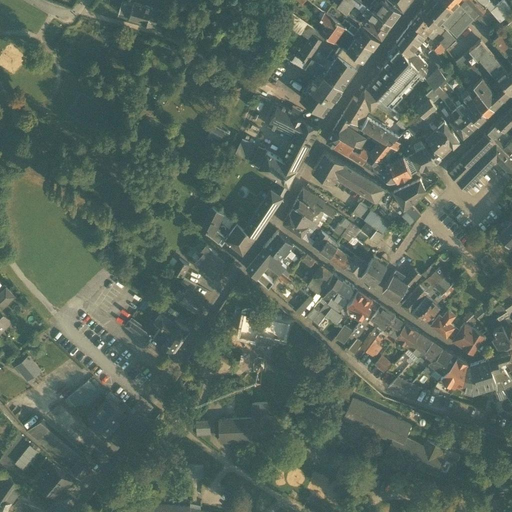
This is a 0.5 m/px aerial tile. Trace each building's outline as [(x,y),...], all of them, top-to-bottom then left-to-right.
[(155,22),(157,15),(159,8),(133,0),(133,1),(129,0),(122,0),(119,11),(129,14),(155,22)] [(346,12),(351,5),(343,0),(340,0),(337,4),(346,12)] [(363,20),(372,9),(367,5),(359,0),(355,0),(354,2),(364,10),(362,11),(367,15),(363,20)] [(387,0),(383,0),(378,7),(375,11),(391,23),(396,17),(401,10),(387,0)] [(434,23),(440,29),(443,25),(445,23),(441,19),(459,0),(434,0),(423,12),(434,23)] [(445,23),(457,35),(476,15),(459,0),(441,19),(445,23)] [(476,14),(486,5),(481,0),(459,0),(476,15),(476,14)] [(506,0),(499,0),(494,4),(491,7),(501,18),(510,10),(511,8),(511,6),(506,0)] [(378,7),(370,2),(367,5),(372,9),(375,11),(378,7)] [(476,14),(489,27),(501,18),(491,7),(487,3),(486,5),(476,14)] [(327,33),(334,39),(337,35),(345,24),(341,21),(325,9),(320,15),(326,19),(320,29),(327,34),(327,33)] [(375,11),(372,9),(363,20),(382,35),(386,29),(391,23),(375,11)] [(420,9),(416,14),(430,28),(434,23),(423,12),(420,9)] [(284,20),(309,37),(313,32),(316,27),(291,10),(284,20)] [(425,33),(430,28),(416,14),(412,19),(425,33)] [(345,24),(354,31),(357,28),(344,18),(341,21),(345,24)] [(407,25),(406,27),(418,42),(421,39),(425,33),(412,19),(407,25)] [(360,24),(357,28),(354,31),(357,34),(372,46),(373,46),(379,39),(379,38),(360,24)] [(313,32),(323,39),(327,34),(320,29),(316,27),(313,32)] [(418,43),(418,42),(406,27),(405,28),(396,39),(417,66),(420,63),(425,60),(417,51),(421,48),(420,45),(418,43)] [(102,28),(100,36),(107,38),(110,31),(102,28)] [(440,40),(446,47),(456,37),(446,28),(443,32),(445,35),(440,39),(440,40)] [(441,30),(436,35),(440,39),(445,35),(443,32),(441,30)] [(493,37),(505,51),(511,45),(511,43),(510,41),(501,30),(493,37)] [(298,54),(308,60),(309,61),(312,56),(323,39),(313,32),(309,37),(298,54)] [(357,34),(350,42),(346,47),(361,58),(363,59),(372,46),(357,34)] [(342,44),(346,47),(350,42),(339,35),(339,36),(337,35),(334,39),(342,44)] [(440,40),(440,39),(436,35),(432,38),(429,41),(429,42),(434,47),(434,46),(440,40)] [(485,62),(502,81),(510,91),(511,89),(511,73),(509,69),(481,37),(469,47),(478,57),(472,61),(477,68),(485,62)] [(386,101),(418,67),(417,66),(396,39),(387,51),(390,53),(383,61),(385,62),(378,69),(380,71),(367,84),(381,97),(386,101)] [(342,44),(338,51),(357,64),(361,58),(346,47),(342,44)] [(445,60),(434,46),(434,47),(429,51),(440,65),(445,60)] [(455,58),(463,68),(472,61),(478,57),(469,47),(455,58)] [(334,48),(322,63),(327,66),(338,51),(334,48)] [(327,66),(324,71),(342,84),(357,64),(338,51),(327,66)] [(295,59),(305,65),(308,60),(298,54),(295,59)] [(322,63),(312,56),(309,61),(308,60),(305,65),(316,72),(319,68),(324,71),(327,66),(322,63)] [(451,68),(445,60),(440,65),(438,66),(444,74),(451,68)] [(463,68),(473,80),(481,74),(477,68),(472,61),(463,68)] [(426,70),(423,67),(420,63),(417,66),(418,67),(423,72),(426,70)] [(433,85),(434,86),(438,82),(444,76),(445,75),(444,74),(438,66),(427,78),(433,85)] [(418,67),(386,101),(391,106),(402,95),(399,92),(409,81),(412,84),(423,72),(418,67)] [(334,96),(342,84),(324,71),(319,68),(316,72),(317,72),(316,73),(319,74),(316,77),(314,76),(311,80),(313,82),(311,85),(308,84),(305,88),(308,90),(305,93),(303,91),(300,96),(323,112),(331,100),(330,99),(333,96),(334,96)] [(494,106),(510,91),(502,81),(493,88),(481,74),(473,80),(480,89),(494,106)] [(440,94),(441,96),(446,92),(438,82),(434,86),(440,94)] [(367,84),(362,92),(376,103),(381,97),(367,84)] [(429,95),(433,99),(440,94),(434,86),(433,85),(426,91),(427,92),(429,95)] [(473,96),(487,113),(494,106),(480,89),(473,96)] [(482,118),(487,113),(473,96),(469,91),(463,95),(467,100),(468,102),(482,118)] [(372,108),(376,103),(362,92),(358,98),(365,103),(369,106),(372,108)] [(454,107),(451,110),(468,130),(473,126),(456,104),(448,94),(445,97),(452,106),(453,105),(454,107)] [(417,105),(424,114),(436,104),(433,99),(429,95),(417,105)] [(353,96),(343,112),(351,117),(359,122),(369,106),(365,103),(358,98),(353,96)] [(376,103),(397,118),(400,114),(391,106),(386,101),(381,97),(376,103)] [(462,101),(456,104),(473,126),(479,121),(465,105),(462,101)] [(285,160),(297,168),(318,127),(297,115),(296,115),(294,116),(293,118),(288,115),(292,109),(291,108),(278,102),(267,124),(274,127),(273,129),(280,132),(281,129),(293,135),(292,137),(291,136),(289,139),(290,140),(290,142),(288,141),(286,145),(288,145),(287,147),(285,146),(283,150),(285,150),(284,152),(288,155),(285,160)] [(465,105),(479,121),(482,118),(468,102),(465,105)] [(401,115),(411,124),(424,114),(417,105),(414,103),(401,115)] [(511,103),(497,119),(503,126),(511,117),(511,103)] [(293,105),(291,108),(292,109),(288,115),(293,118),(294,116),(296,115),(297,115),(300,109),(293,105)] [(468,130),(451,110),(448,105),(446,107),(449,111),(447,114),(463,135),(468,130)] [(429,111),(424,115),(428,119),(429,121),(434,116),(429,111)] [(354,142),(359,145),(362,141),(365,137),(351,127),(346,125),(349,121),(351,117),(343,112),(343,113),(333,128),(340,133),(354,142)] [(413,132),(428,119),(424,115),(424,114),(411,124),(408,127),(413,132)] [(383,139),(389,142),(395,137),(398,135),(368,116),(362,125),(383,139)] [(353,124),(358,127),(361,124),(358,123),(359,122),(351,117),(349,121),(353,124)] [(438,124),(438,125),(452,143),(453,144),(460,138),(444,118),(438,124)] [(488,127),(503,143),(510,135),(511,134),(503,126),(497,119),(488,127)] [(452,143),(438,125),(432,130),(430,128),(424,134),(435,146),(436,147),(438,144),(444,150),(452,143)] [(511,136),(510,135),(503,143),(488,127),(474,141),(457,158),(448,167),(466,185),(496,156),(511,171),(511,136)] [(326,140),(333,144),(340,133),(333,128),(326,140)] [(354,142),(340,133),(333,144),(347,153),(350,148),(354,142)] [(247,158),(255,144),(244,138),(237,152),(247,158)] [(396,138),(390,143),(391,144),(396,148),(401,142),(396,138)] [(369,148),(367,150),(369,152),(369,153),(379,159),(381,157),(383,154),(391,144),(390,143),(389,142),(383,139),(378,145),(373,151),(369,148)] [(414,142),(416,148),(417,148),(425,144),(421,139),(414,142)] [(383,154),(391,161),(393,160),(390,154),(396,148),(391,144),(383,154)] [(429,148),(425,144),(417,148),(416,148),(413,150),(414,152),(422,167),(435,161),(441,156),(440,155),(433,148),(432,146),(429,148)] [(433,148),(440,155),(444,150),(438,144),(436,147),(435,146),(433,148)] [(288,183),(289,184),(294,174),(297,168),(285,160),(267,149),(259,145),(251,161),(251,162),(256,164),(259,165),(259,166),(267,171),(283,180),(288,183)] [(360,152),(350,148),(347,153),(362,162),(368,154),(361,150),(360,152)] [(313,169),(332,181),(336,174),(344,161),(325,149),(313,169)] [(408,154),(417,170),(422,167),(414,152),(408,154)] [(362,162),(378,173),(382,166),(377,163),(380,160),(379,159),(369,153),(368,154),(362,162)] [(382,160),(386,164),(389,162),(391,161),(383,154),(381,157),(379,159),(380,160),(381,161),(382,160)] [(403,155),(393,160),(391,161),(389,162),(397,179),(412,172),(403,155)] [(344,161),(336,174),(341,176),(377,199),(385,187),(385,186),(344,161)] [(387,166),(385,168),(380,174),(388,179),(390,179),(395,180),(397,179),(389,162),(386,164),(387,166)] [(336,184),(341,176),(336,174),(332,181),(336,184)] [(394,190),(404,207),(411,201),(415,198),(425,188),(420,178),(394,190)] [(283,180),(280,185),(286,189),(288,183),(283,180)] [(271,187),(254,213),(265,221),(282,195),(286,189),(280,185),(277,191),(271,187)] [(298,195),(319,207),(323,202),(324,199),(303,186),(298,195)] [(293,204),(318,218),(323,210),(319,207),(298,195),(293,204)] [(353,211),(363,218),(371,207),(361,201),(353,211)] [(407,210),(415,218),(421,212),(411,201),(404,207),(407,210)] [(332,207),(323,202),(319,207),(323,210),(328,213),(332,207)] [(313,227),(318,218),(293,204),(289,211),(310,224),(313,227)] [(202,226),(213,236),(216,229),(224,213),(211,205),(202,226)] [(377,227),(383,231),(389,224),(391,223),(371,209),(364,218),(377,227)] [(328,213),(323,210),(318,218),(322,220),(323,221),(328,213)] [(402,214),(410,223),(415,218),(407,210),(402,214)] [(304,232),(310,224),(289,211),(283,222),(301,235),(304,232)] [(254,213),(248,221),(260,229),(265,221),(254,213)] [(334,229),(341,234),(345,228),(353,235),(363,243),(368,237),(370,235),(370,234),(351,221),(344,215),(334,229)] [(237,222),(244,227),(247,222),(240,217),(237,222)] [(511,217),(498,231),(509,241),(511,238),(511,217)] [(248,221),(247,222),(244,227),(255,236),(260,229),(248,221)] [(226,239),(242,252),(255,236),(244,227),(237,222),(225,237),(225,238),(226,239)] [(349,240),(353,235),(345,228),(341,234),(340,234),(349,240)] [(213,236),(219,242),(224,236),(216,229),(213,236)] [(280,255),(282,256),(286,253),(290,246),(289,245),(293,240),(278,229),(265,243),(280,255)] [(326,239),(327,237),(329,235),(323,231),(315,240),(313,244),(319,249),(326,239)] [(313,239),(307,234),(304,238),(311,242),(313,239)] [(319,249),(330,256),(336,246),(332,243),(326,239),(319,249)] [(199,251),(202,254),(208,247),(216,255),(217,253),(207,243),(199,251)] [(246,266),(268,284),(272,279),(264,272),(271,264),(279,271),(287,263),(281,258),(282,256),(280,255),(265,243),(246,266)] [(342,250),(336,246),(330,256),(345,266),(351,257),(344,252),(342,250)] [(202,254),(196,259),(213,274),(224,262),(216,255),(208,247),(202,254)] [(354,253),(351,257),(345,266),(357,275),(359,273),(367,263),(360,258),(357,255),(359,251),(358,250),(355,254),(354,253)] [(302,257),(310,263),(315,257),(307,251),(302,257)] [(281,258),(287,263),(291,258),(286,253),(282,256),(281,258)] [(361,274),(375,283),(386,265),(372,256),(361,274)] [(173,271),(183,276),(189,264),(179,259),(173,271)] [(307,282),(318,290),(332,270),(322,262),(321,262),(307,282)] [(299,312),(305,305),(313,296),(286,273),(291,267),(287,263),(279,271),(272,279),(268,284),(299,312)] [(422,272),(427,277),(435,269),(430,264),(422,272)] [(440,264),(435,269),(427,277),(433,282),(440,275),(445,270),(440,264)] [(393,272),(403,279),(406,276),(395,268),(393,272)] [(414,268),(406,276),(403,279),(408,282),(407,282),(411,284),(421,273),(414,268)] [(321,293),(323,294),(338,274),(332,270),(318,290),(321,293)] [(447,271),(445,270),(440,275),(433,282),(435,284),(442,276),(447,271)] [(397,298),(407,282),(408,282),(403,279),(393,272),(382,288),(397,298)] [(327,298),(330,295),(343,277),(338,274),(323,294),(322,295),(327,298)] [(441,290),(443,292),(445,290),(445,289),(450,284),(442,276),(435,284),(441,290)] [(188,287),(192,290),(196,283),(188,279),(184,277),(181,283),(188,287)] [(354,285),(343,277),(330,295),(341,303),(354,285)] [(427,277),(421,283),(425,287),(428,281),(433,286),(435,284),(433,282),(427,277)] [(511,307),(511,305),(511,282),(510,279),(502,284),(503,286),(496,291),(502,299),(509,308),(511,307)] [(421,283),(411,293),(418,300),(426,291),(428,290),(429,291),(433,286),(428,281),(425,287),(421,283)] [(453,281),(450,284),(445,289),(445,290),(443,292),(441,294),(446,299),(450,295),(451,295),(459,287),(453,281)] [(0,307),(1,309),(15,296),(6,286),(0,291),(0,307)] [(188,287),(184,294),(179,301),(195,311),(204,297),(192,290),(188,287)] [(372,297),(358,288),(346,304),(348,310),(353,309),(363,316),(367,310),(371,304),(368,303),(372,297)] [(174,298),(179,301),(184,294),(179,290),(174,298)] [(309,309),(321,293),(318,290),(313,296),(305,305),(309,309)] [(433,297),(429,294),(426,291),(418,300),(410,310),(416,314),(418,312),(433,297)] [(498,303),(502,299),(496,291),(492,295),(498,303)] [(410,310),(418,300),(411,293),(402,303),(410,310)] [(324,303),(327,298),(322,295),(319,300),(324,303)] [(498,303),(492,295),(488,298),(494,306),(498,303)] [(371,304),(367,310),(372,314),(379,303),(375,299),(372,297),(368,303),(371,304)] [(440,304),(433,297),(418,312),(426,317),(440,304)] [(500,314),(509,308),(502,299),(498,303),(494,306),(500,314)] [(371,333),(375,336),(387,319),(390,320),(395,313),(379,303),(372,314),(380,320),(376,326),(371,333)] [(312,319),(313,318),(319,310),(314,306),(307,315),(312,319)] [(486,317),(484,315),(487,313),(481,306),(474,312),(479,318),(481,321),(486,317)] [(0,327),(1,329),(11,319),(1,309),(0,307),(0,327)] [(325,313),(336,321),(342,315),(336,311),(331,307),(325,313)] [(448,307),(442,315),(449,320),(455,312),(448,307)] [(511,312),(510,310),(509,308),(500,314),(497,316),(501,320),(510,315),(511,313),(511,312)] [(462,318),(464,321),(473,313),(469,309),(462,318)] [(319,310),(313,318),(319,322),(325,313),(319,310)] [(368,320),(372,314),(367,310),(363,316),(353,329),(350,333),(350,334),(355,338),(368,320)] [(154,320),(157,323),(162,316),(171,322),(173,320),(161,311),(154,320)] [(259,314),(244,311),(239,335),(256,338),(257,332),(284,337),(288,320),(275,317),(275,314),(260,311),(259,314)] [(454,324),(449,320),(442,315),(439,312),(431,322),(446,334),(447,333),(453,325),(454,324)] [(387,330),(395,335),(405,320),(395,313),(390,320),(387,319),(375,336),(369,344),(375,348),(378,344),(384,334),(387,330)] [(372,314),(368,320),(376,326),(380,320),(372,314)] [(157,323),(161,325),(167,329),(171,323),(171,322),(162,316),(157,323)] [(171,323),(167,329),(181,339),(189,327),(175,317),(173,320),(171,322),(171,323)] [(125,325),(138,335),(142,329),(129,319),(125,325)] [(407,343),(410,345),(422,331),(405,320),(395,335),(407,343)] [(459,329),(458,329),(466,334),(461,343),(473,351),(484,333),(464,321),(459,329)] [(350,333),(353,329),(344,323),(341,327),(350,333)] [(159,340),(167,329),(161,325),(153,336),(159,340)] [(459,329),(453,325),(447,333),(452,337),(458,329),(459,329)] [(509,344),(511,342),(511,338),(504,325),(494,331),(496,334),(492,337),(498,347),(499,347),(509,344)] [(350,333),(341,327),(334,336),(343,342),(350,334),(350,333)] [(138,335),(146,341),(150,335),(142,329),(138,335)] [(173,350),(181,339),(167,329),(159,340),(173,350)] [(452,338),(461,343),(466,334),(458,329),(452,337),(452,338)] [(392,339),(395,335),(387,330),(384,334),(392,339)] [(422,331),(410,345),(418,353),(433,339),(422,331)] [(361,346),(365,349),(369,344),(375,336),(371,333),(366,339),(361,346)] [(348,347),(354,352),(361,341),(356,337),(348,347)] [(429,360),(431,362),(444,347),(442,346),(433,339),(418,353),(416,355),(426,364),(429,360)] [(375,348),(369,344),(365,349),(374,356),(378,350),(375,348)] [(418,353),(410,345),(405,351),(414,358),(416,355),(418,353)] [(435,365),(443,372),(457,355),(444,347),(431,362),(435,365)] [(509,363),(511,367),(511,366),(511,349),(500,354),(503,360),(506,359),(509,363)] [(374,363),(383,371),(391,362),(381,353),(374,363)] [(499,377),(508,374),(507,373),(504,367),(509,363),(506,359),(503,360),(500,354),(497,354),(489,357),(496,378),(499,377)] [(17,366),(23,373),(34,364),(39,370),(40,369),(29,355),(17,366)] [(456,382),(462,385),(466,365),(464,363),(466,360),(457,355),(443,372),(440,376),(455,384),(456,382)] [(487,387),(487,386),(488,383),(495,385),(496,378),(489,357),(470,363),(469,363),(469,364),(466,365),(462,385),(461,388),(473,391),(474,388),(480,389),(481,385),(487,387)] [(435,365),(431,362),(425,367),(430,372),(435,365)] [(23,373),(28,379),(39,370),(34,364),(23,373)] [(435,365),(430,372),(430,373),(438,379),(440,376),(443,372),(435,365)] [(499,377),(505,387),(511,382),(511,379),(508,374),(499,377)] [(388,385),(404,393),(410,382),(397,376),(388,385)] [(89,379),(73,392),(80,400),(95,387),(89,379)] [(412,383),(410,382),(404,393),(414,398),(420,387),(412,383)] [(495,387),(495,385),(488,383),(487,386),(492,388),(491,393),(494,401),(500,399),(497,391),(495,387)] [(110,390),(105,395),(108,398),(109,398),(116,404),(120,400),(110,390)] [(68,396),(74,404),(80,400),(73,392),(68,396)] [(347,409),(352,398),(346,395),(341,406),(347,409)] [(400,467),(404,459),(405,457),(403,456),(411,440),(411,439),(405,436),(410,424),(395,416),(353,397),(352,398),(347,409),(343,416),(386,436),(387,434),(393,437),(392,439),(383,459),(400,467)] [(108,398),(89,419),(93,423),(103,432),(105,434),(120,419),(118,417),(124,411),(116,404),(109,398),(108,398)] [(272,415),(268,416),(267,401),(252,402),(253,417),(218,419),(220,438),(226,437),(226,441),(241,440),(241,439),(273,437),(272,415)] [(52,452),(70,467),(83,453),(75,448),(77,446),(42,417),(26,431),(52,452)] [(195,419),(195,433),(209,433),(209,418),(195,419)] [(93,423),(89,428),(99,437),(103,432),(93,423)] [(424,446),(411,440),(403,456),(405,457),(404,459),(409,461),(411,458),(415,460),(414,463),(431,471),(436,469),(437,469),(439,464),(443,455),(441,453),(444,447),(436,443),(436,445),(433,444),(434,442),(427,439),(424,446)] [(15,463),(24,470),(39,451),(30,444),(15,463)] [(70,467),(81,477),(96,461),(85,451),(83,453),(70,467)] [(38,481),(57,497),(71,480),(52,464),(38,481)] [(188,476),(202,476),(203,464),(188,464),(188,476)] [(431,471),(439,475),(443,466),(439,464),(437,469),(436,469),(431,471)] [(2,495),(12,500),(16,495),(22,485),(0,469),(0,496),(1,497),(2,495)] [(36,509),(37,511),(44,508),(51,505),(22,485),(16,495),(36,509)] [(0,510),(6,511),(9,505),(12,500),(2,495),(1,497),(0,496),(0,510)] [(233,511),(209,511),(190,508),(189,511),(249,511),(250,506),(235,503),(233,511)]
